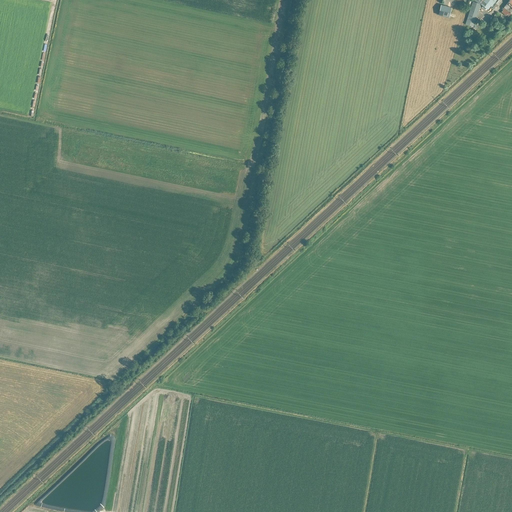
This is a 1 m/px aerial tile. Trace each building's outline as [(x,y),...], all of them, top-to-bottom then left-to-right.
[(482,0),(480,3),(487,8),(490,5),(491,6),(494,2),(495,0),(482,0)] [(495,0),(494,2),(491,6),(494,9),(497,5),(497,6),(501,0),(495,0)] [(511,0),(509,0),(507,3),(504,7),(503,9),(503,10),(502,12),(506,15),(508,13),(510,15),(511,13),(510,12),(511,11),(511,10),(511,0)] [(441,5),(438,15),(449,17),(452,7),(441,5)] [(476,22),(477,21),(473,19),(475,13),(474,12),(475,10),(470,8),(465,24),(471,26),(473,21),(476,22)]
